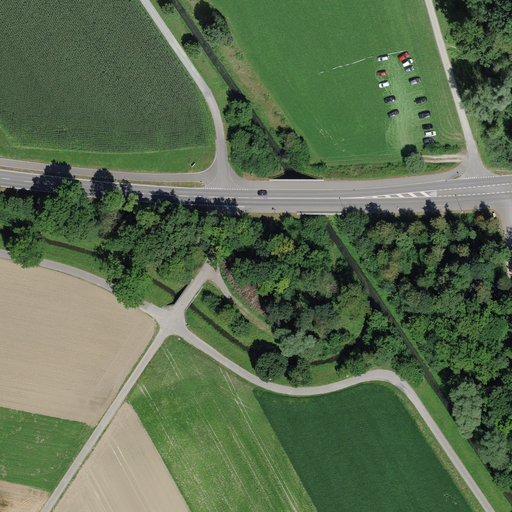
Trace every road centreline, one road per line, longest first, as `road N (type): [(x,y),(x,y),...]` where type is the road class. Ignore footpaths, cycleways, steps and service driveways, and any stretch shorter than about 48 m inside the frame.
road 1 (secondary): [(511,192),(178,195),(0,178)]
road 2 (track): [(490,511),(393,377),(283,389),(247,375),(169,322)]
road 3 (track): [(0,253),(100,281),(169,322),(211,261),(226,196)]
road 4 (track): [(43,511),(169,322)]
road 5 (track): [(144,0),(204,88),(224,180)]
road 6 (track): [(445,46),(482,195)]
